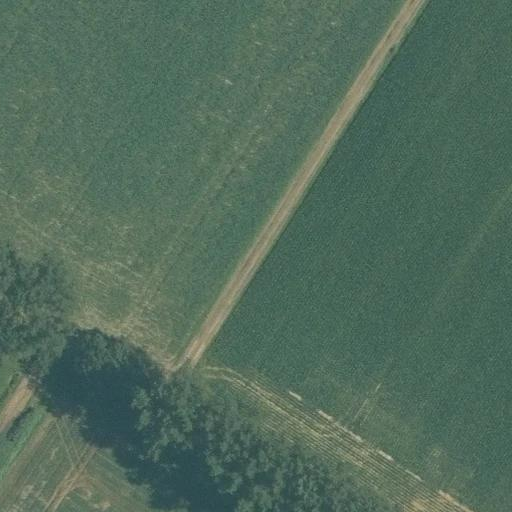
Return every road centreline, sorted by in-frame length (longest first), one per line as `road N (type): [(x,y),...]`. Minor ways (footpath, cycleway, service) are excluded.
road 1 (track): [(418,0),(162,403)]
road 2 (track): [(162,403),(78,347),(41,360),(0,423)]
road 3 (track): [(162,403),(323,511)]
